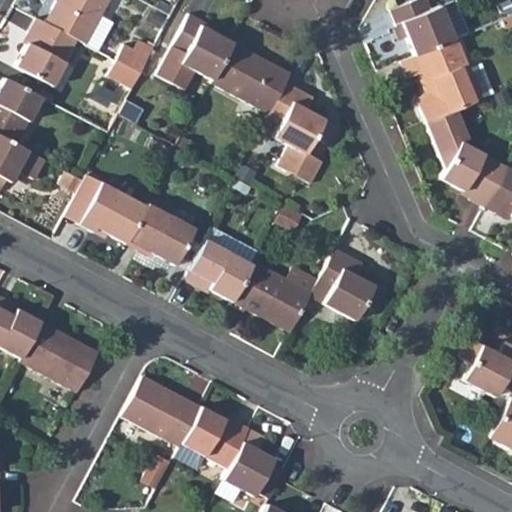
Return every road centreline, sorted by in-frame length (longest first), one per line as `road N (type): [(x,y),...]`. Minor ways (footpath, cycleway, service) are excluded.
road 1 (residential): [(454,258),(403,197),(323,0)]
road 2 (residential): [(148,320),(54,490),(55,511)]
road 3 (residential): [(148,320),(319,411)]
road 4 (residential): [(0,236),(148,320)]
road 5 (residential): [(381,388),(454,258)]
road 6 (residential): [(319,411),(316,442),(332,468),(376,476),(401,458)]
